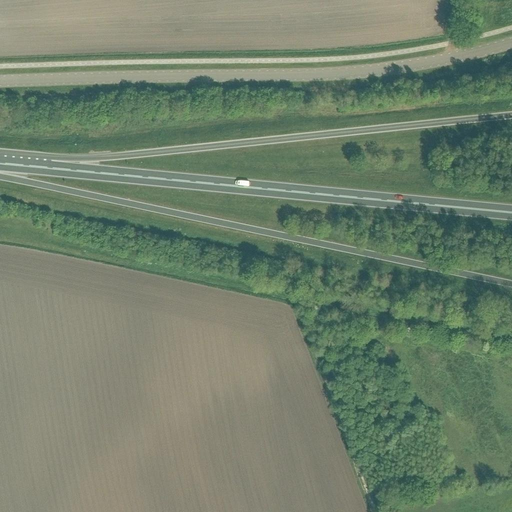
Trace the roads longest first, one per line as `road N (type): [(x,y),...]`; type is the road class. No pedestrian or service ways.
road 1 (trunk): [(0,173),(511,284)]
road 2 (tertiary): [(511,43),(353,71),(0,81)]
road 3 (trunk): [(511,115),(51,168)]
road 4 (trunk): [(511,213),(51,168)]
